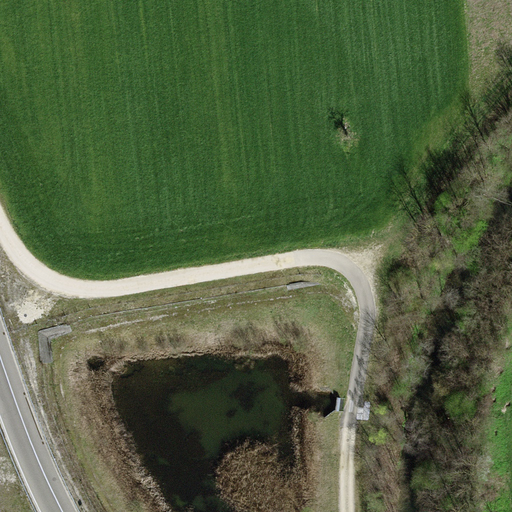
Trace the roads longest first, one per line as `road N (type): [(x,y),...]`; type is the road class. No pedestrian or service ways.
road 1 (track): [(0,217),(42,278),(66,287),(94,290),(303,256),(330,257),(355,270),(369,288),(372,321),(345,438),(346,511)]
road 2 (motorway): [(53,511),(0,387)]
